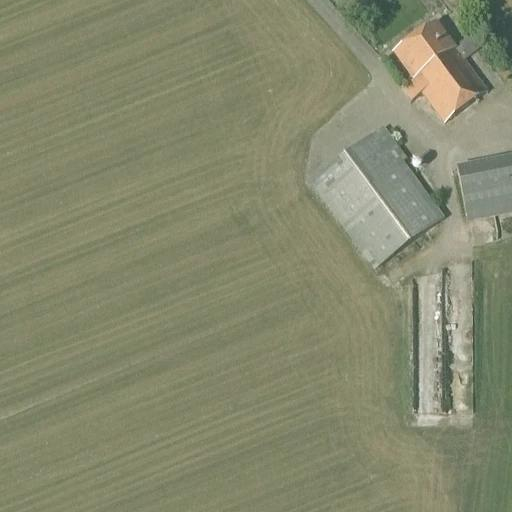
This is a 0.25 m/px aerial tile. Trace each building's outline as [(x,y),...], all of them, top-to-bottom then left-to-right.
[(454,50),(435,26),(393,58),(411,81),(400,90),(412,105),(421,98),(443,128),(487,95),(463,63),(481,49),(476,44),(471,38),(454,50)] [(374,274),(444,221),(402,165),(407,161),(382,130),(309,186),(374,274)] [(511,158),(457,170),(468,226),(511,217),(511,158)] [(302,189),(316,179),(306,165),(292,176),(302,189)] [(257,226),(301,201),(291,184),(247,208),(257,226)]
